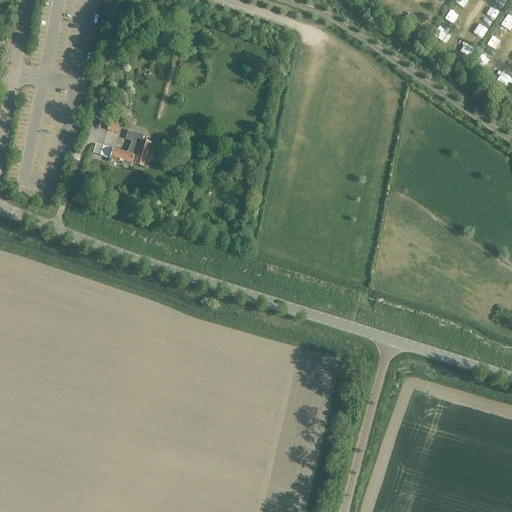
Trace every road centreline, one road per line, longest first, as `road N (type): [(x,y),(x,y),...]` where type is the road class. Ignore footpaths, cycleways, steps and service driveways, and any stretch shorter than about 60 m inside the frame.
road 1 (tertiary): [(392,338),(172,273),(0,208)]
road 2 (unclassified): [(346,511),(392,338)]
road 3 (tertiary): [(511,377),(392,338)]
